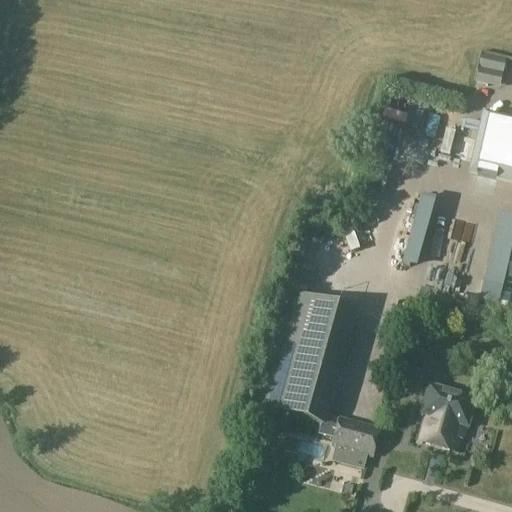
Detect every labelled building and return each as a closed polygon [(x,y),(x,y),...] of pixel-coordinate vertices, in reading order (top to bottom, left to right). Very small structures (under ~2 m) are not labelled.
[(473,67),(494,74),(499,58),(478,50),(473,67)] [(437,137),(435,115),(419,116),(421,138),(437,137)] [(511,123),(484,117),(470,176),(511,185),(511,123)] [(448,236),(469,239),(474,211),(453,207),(448,236)] [(489,286),(504,289),(511,252),(511,219),(503,218),(489,286)] [(352,315),(283,296),(252,409),(322,428),(324,418),(352,315)] [(477,400),(428,386),(419,419),(422,419),(415,444),(417,445),(417,446),(458,457),(462,442),(463,443),(466,431),(469,432),(477,400)] [(322,428),(319,436),(335,440),(333,448),(370,459),(378,432),(324,418),(322,428)] [(511,492),(392,467),(382,511),(508,511),(511,498),(511,492)]
